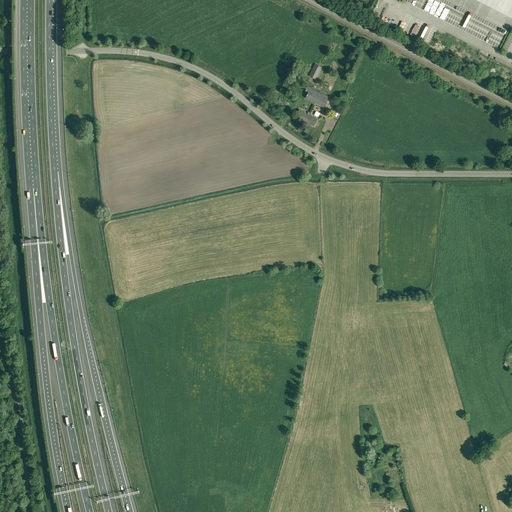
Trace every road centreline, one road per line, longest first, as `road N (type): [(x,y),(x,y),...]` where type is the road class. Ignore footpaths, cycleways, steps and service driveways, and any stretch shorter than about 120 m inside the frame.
road 1 (unclassified): [(511,174),(354,168),(292,140),(203,72),(157,56),(0,51)]
road 2 (motorway): [(127,511),(54,173)]
road 3 (motorway): [(108,511),(62,273),(54,173)]
road 4 (motorway): [(37,187),(54,343),(89,511)]
road 5 (motorway): [(37,187),(36,281),(68,511)]
road 6 (motorway): [(30,0),(37,187)]
road 7 (motorway): [(54,173),(49,0)]
